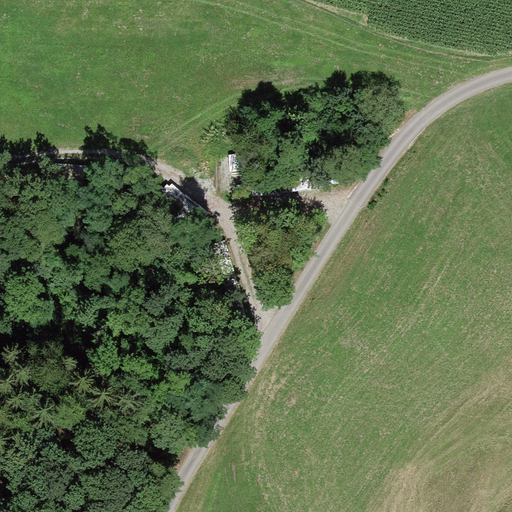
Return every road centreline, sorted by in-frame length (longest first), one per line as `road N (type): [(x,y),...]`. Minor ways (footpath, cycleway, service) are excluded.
road 1 (track): [(511,70),(471,78),(417,114),(346,208),(167,511)]
road 2 (track): [(0,159),(151,169),(225,214),(346,208)]
road 3 (track): [(225,214),(263,342)]
